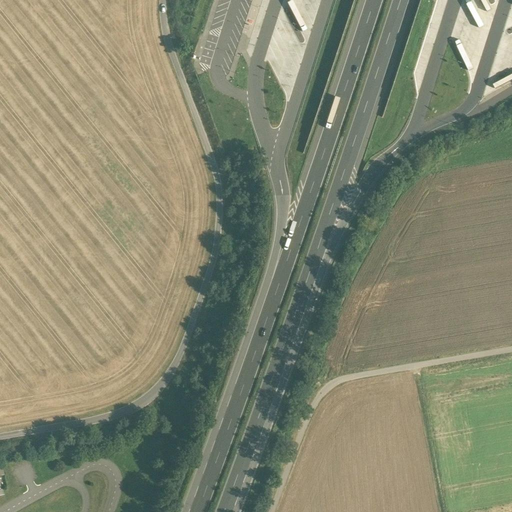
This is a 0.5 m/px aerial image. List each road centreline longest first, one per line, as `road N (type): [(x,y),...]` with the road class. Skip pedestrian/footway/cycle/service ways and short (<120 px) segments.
road 1 (unclassified): [(0,438),(118,416),(147,398),(177,359),(215,254),(220,201),(166,37),(163,0)]
road 2 (motorway): [(373,0),(253,357)]
road 3 (track): [(272,511),(324,390),(344,379),(511,349)]
road 4 (motorway): [(308,278),(399,0)]
road 5 (motorway): [(226,511),(308,278)]
road 6 (motorway): [(253,357),(196,511)]
road 7 (motorway): [(284,210),(253,357)]
